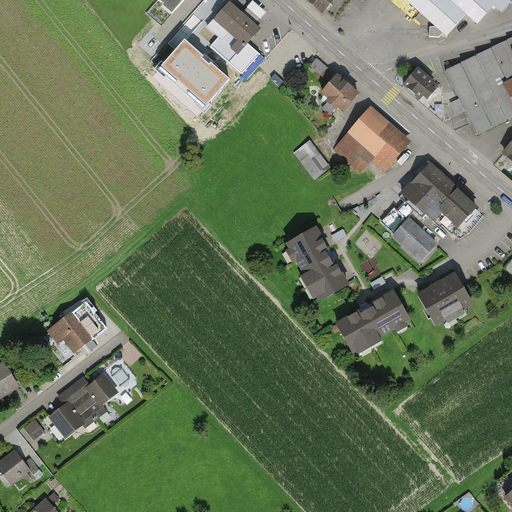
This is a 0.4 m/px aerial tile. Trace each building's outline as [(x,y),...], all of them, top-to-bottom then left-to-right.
[(159,0),(147,14),(163,28),(187,0),(159,0)] [(338,0),(306,0),(324,16),(338,0)] [(511,5),(511,0),(405,0),(449,38),(469,15),(481,25),(496,8),(504,15),(511,5)] [(243,11),(232,1),(208,28),(220,38),(212,48),(242,74),(259,55),(247,45),(262,28),(258,24),(267,14),(252,1),(243,11)] [(230,79),(185,40),(162,66),(206,105),(230,79)] [(511,40),(448,71),(478,135),(511,119),(511,40)] [(441,87),(419,70),(406,86),(428,103),(441,87)] [(360,95),(337,75),(321,92),(330,100),(326,104),(336,112),(339,109),(344,113),(360,95)] [(414,145),(372,108),(335,150),(363,174),(373,162),(388,175),(414,145)] [(331,169),(310,141),(294,154),(315,181),(331,169)] [(477,209),(431,166),(404,195),(435,224),(443,215),(458,229),(477,209)] [(409,222),(396,210),(383,224),(395,235),(392,238),(424,265),(441,246),(411,220),(409,222)] [(318,228),(288,244),(320,303),(351,287),(318,228)] [(457,275),(419,296),(434,323),(472,303),(457,275)] [(396,292),(336,324),(352,354),(412,322),(396,292)] [(90,304),(80,311),(87,320),(96,313),(90,304)] [(75,313),(48,332),(65,357),(92,339),(75,313)] [(99,315),(89,322),(98,337),(108,330),(99,315)] [(0,401),(20,389),(5,364),(0,366),(0,401)] [(107,377),(88,390),(100,408),(120,395),(107,377)] [(71,403),(50,418),(67,441),(87,426),(71,403)] [(38,423),(27,431),(35,442),(46,434),(38,423)] [(16,453),(0,464),(0,470),(13,488),(32,475),(16,453)] [(511,493),(503,499),(511,511),(511,493)] [(56,511),(47,501),(34,511),(56,511)]
